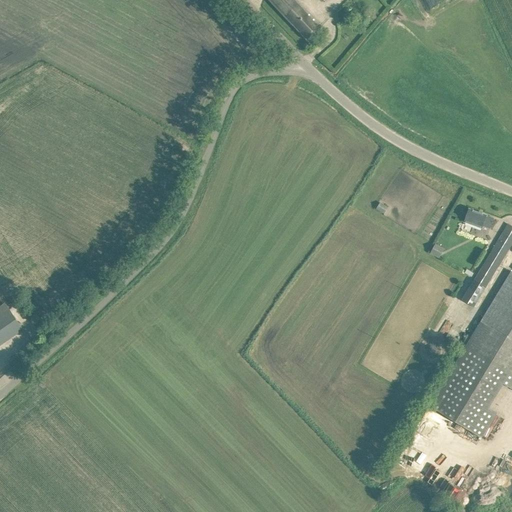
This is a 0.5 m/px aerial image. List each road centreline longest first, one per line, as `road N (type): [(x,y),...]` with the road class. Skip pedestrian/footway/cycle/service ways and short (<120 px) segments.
road 1 (unclassified): [(0,386),(164,234),(235,80),(298,65)]
road 2 (unclassified): [(511,194),(352,116),(298,65)]
